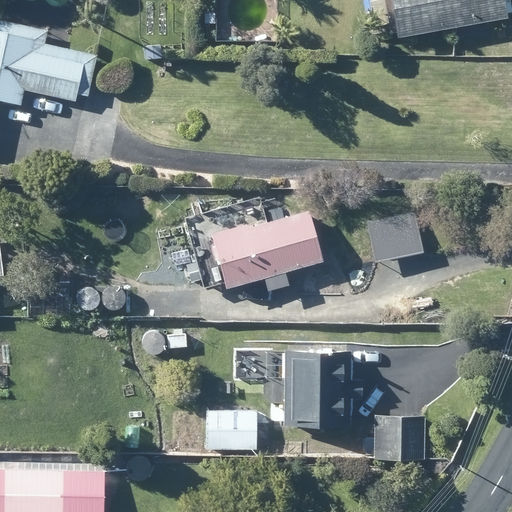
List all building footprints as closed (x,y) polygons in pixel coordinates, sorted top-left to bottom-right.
[(379,0),(387,36),(396,35),(396,39),(506,19),(505,15),(511,13),(511,10),(510,0),(379,0)] [(47,31),(3,21),(0,20),(0,100),(20,104),(23,90),(75,102),(77,94),(87,96),(90,84),(96,56),(69,50),(44,44),(47,31)] [(305,266),(322,262),(307,208),(251,224),(245,205),(184,222),(202,288),(222,283),(224,289),(263,279),(290,271),(305,266)] [(424,255),(417,216),(369,225),(376,264),(424,255)] [(195,296),(168,295),(167,317),(193,319),(195,296)] [(184,334),(167,335),(167,347),(185,346),(184,334)] [(349,376),(349,344),(282,344),(282,347),(281,406),(281,420),(348,421),(348,394),(360,394),(360,376),(349,376)] [(259,368),(262,361),(258,356),(251,356),(248,362),(252,368),(259,368)] [(254,444),(255,407),(204,406),(204,443),(251,444),(254,444)] [(421,455),(421,411),(373,411),(373,454),(421,455)] [(0,511),(62,511),(64,467),(2,466),(1,498),(0,498),(0,511)]
